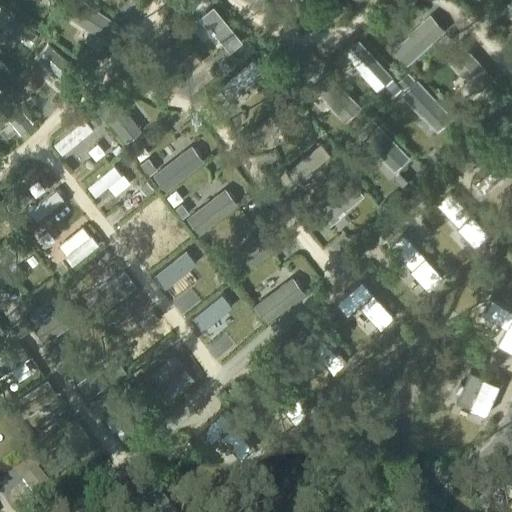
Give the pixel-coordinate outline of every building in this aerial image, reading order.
[(76,0),(75,0),(65,16),(105,43),(116,26),(76,0)] [(511,2),(501,12),(511,24),(511,23),(511,2)] [(241,43),(210,5),(195,18),(226,55),(241,43)] [(0,9),(0,28),(29,49),(31,46),(38,36),(0,9)] [(407,63),(443,30),(430,15),(394,48),(407,63)] [(446,33),(436,41),(442,47),(451,39),(446,33)] [(357,41),(342,55),(377,92),(386,84),(392,78),(357,41)] [(459,43),(444,57),(478,94),(493,80),(459,43)] [(46,46),(35,58),(68,87),(79,76),(46,46)] [(244,85),(263,70),(252,57),(218,85),(229,99),(244,86),(244,85)] [(224,61),(215,69),(220,75),(229,67),(224,61)] [(408,72),(398,81),(402,86),(405,89),(415,79),(408,72)] [(357,108),(324,73),(309,87),(343,122),(357,108)] [(392,78),(386,84),(395,93),(402,86),(398,81),(393,77),(392,78)] [(449,118),(416,82),(402,96),(435,131),(449,118)] [(0,111),(21,135),(33,124),(4,92),(0,94),(0,111)] [(140,130),(109,92),(94,105),(125,142),(140,130)] [(277,128),(296,113),(286,100),(252,127),(262,141),(278,129),(277,128)] [(462,105),(455,112),(464,122),(471,115),(462,105)] [(96,116),(89,121),(95,127),(101,122),(96,116)] [(62,157),(92,131),(81,119),(52,145),(62,157)] [(374,122),(359,136),(394,173),(409,159),(374,122)] [(295,182),(329,154),(320,142),(286,170),(295,182)] [(508,173),(511,169),(511,143),(473,180),(485,193),(507,172),(508,173)] [(165,194),(201,165),(188,148),(152,177),(165,194)] [(147,159),(140,164),(148,175),(155,169),(147,159)] [(128,184),(121,175),(120,176),(112,167),(86,189),(93,197),(105,187),(113,196),(128,184)] [(146,181),(139,187),(145,194),(152,188),(146,181)] [(351,184),(317,213),(327,225),(362,196),(351,184)] [(199,236),(235,206),(221,190),(185,219),(199,236)] [(36,223),(64,201),(56,191),(28,213),(36,223)] [(486,234),(449,194),(436,206),(457,228),(456,229),(472,247),(486,234)] [(181,203),(174,208),(182,217),(188,212),(181,203)] [(171,242),(184,243),(184,230),(171,230),(171,242)] [(233,281),(269,252),(256,235),(220,265),(233,281)] [(438,276),(401,236),(388,248),(409,270),(408,271),(424,289),(438,276)] [(73,266),(99,247),(92,238),(66,257),(73,266)] [(15,242),(0,253),(0,273),(25,255),(15,242)] [(219,246),(210,253),(215,259),(225,252),(219,246)] [(273,252),(266,257),(278,272),(285,266),(273,252)] [(177,274),(192,281),(202,261),(187,254),(177,274)] [(50,255),(43,261),(49,268),(56,262),(50,255)] [(15,302),(42,283),(34,272),(7,291),(15,302)] [(98,315),(136,287),(125,274),(88,302),(98,315)] [(267,323),(303,294),(290,277),(254,306),(267,323)] [(393,317),(360,282),(335,306),(347,318),(359,307),(380,329),(393,317)] [(176,321),(191,310),(178,295),(164,306),(176,321)] [(220,297),(190,322),(200,335),(230,310),(220,297)] [(511,312),(492,301),(484,317),(507,329),(497,346),(504,350),(511,354),(511,312)] [(71,304),(35,329),(45,343),(81,318),(71,304)] [(160,323),(134,343),(143,355),(169,334),(160,323)] [(344,360),(310,325),(286,349),(298,362),(309,350),(331,373),(344,360)] [(0,378),(30,358),(20,344),(0,358),(0,378)] [(89,398),(125,373),(115,359),(79,384),(89,398)] [(305,408),(271,373),(247,397),(259,409),(270,398),(292,421),(305,408)] [(486,417),(498,388),(471,376),(469,375),(467,379),(456,405),(486,417)] [(22,421),(58,395),(48,382),(12,407),(22,421)] [(134,396),(103,422),(113,434),(144,408),(134,396)] [(253,448),(220,413),(195,437),(207,449),(218,438),(240,460),(253,448)] [(78,425),(44,451),(56,467),(90,441),(78,425)] [(35,472),(18,485),(39,511),(52,511),(60,506),(35,472)] [(172,511),(139,473),(124,486),(145,510),(143,511),(172,511)] [(333,485),(311,505),(317,511),(342,511),(351,504),(333,485)]
